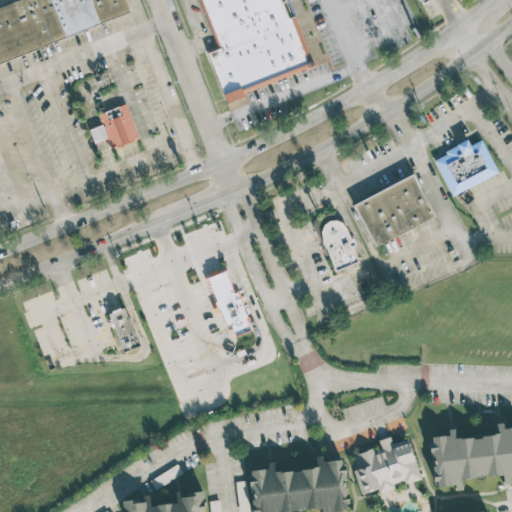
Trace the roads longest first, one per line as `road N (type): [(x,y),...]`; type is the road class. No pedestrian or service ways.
road 1 (secondary): [(461,32),(369,91),(225,163),(0,253)]
road 2 (secondary): [(221,195),(387,112),(511,23)]
road 3 (secondary): [(0,285),(167,218)]
road 4 (residential): [(225,163),(160,0)]
